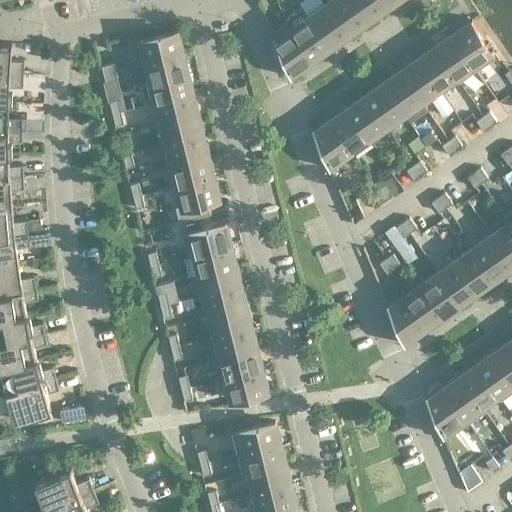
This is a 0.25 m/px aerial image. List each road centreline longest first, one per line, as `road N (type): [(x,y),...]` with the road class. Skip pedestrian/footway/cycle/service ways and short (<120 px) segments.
road 1 (residential): [(198,0),(68,35),(62,50),(67,244),(82,324),(112,431),(151,511)]
road 2 (residential): [(241,0),(459,511)]
road 3 (residential): [(324,511),(198,0)]
